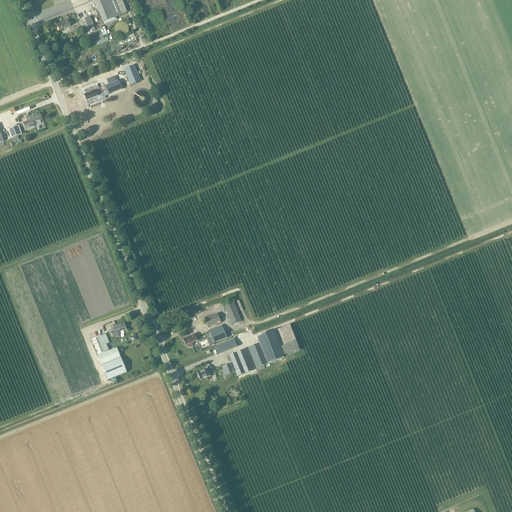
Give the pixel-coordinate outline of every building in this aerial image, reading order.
[(115,0),(104,0),(95,4),(103,22),(121,15),(115,0)] [(59,31),(70,26),(68,20),(69,20),(68,17),(63,18),(64,22),(56,25),(59,31)] [(83,30),(93,26),(90,17),(79,22),(83,30)] [(123,22),(121,22),(119,22),(116,24),(115,25),(114,28),(114,30),(114,32),(116,34),(117,36),(119,37),(122,37),(124,36),(126,35),(128,33),(129,31),(129,29),(128,27),(127,25),(125,23),(123,22)] [(107,29),(105,30),(103,27),(97,30),(100,37),(109,33),(107,29)] [(107,52),(136,42),(133,34),(104,43),(107,52)] [(130,86),(141,82),(134,65),(124,69),(130,86)] [(109,94),(121,89),(118,81),(105,86),(109,94)] [(85,98),(88,105),(96,102),(94,98),(98,96),(95,90),(98,89),(97,85),(84,90),(85,92),(85,91),(86,94),(84,95),(85,98)] [(35,126),(33,123),(42,119),(39,113),(29,117),(26,118),(27,121),(23,123),(25,130),(35,126)] [(17,136),(22,134),(18,125),(7,130),(12,142),(19,139),(17,136)] [(231,325),(240,321),(233,302),(224,306),(231,325)] [(204,319),(208,329),(221,324),(217,314),(204,319)] [(117,333),(126,330),(123,323),(113,327),(113,328),(110,329),(111,331),(110,332),(113,339),(119,337),(117,333)] [(275,334),(283,331),(281,324),(272,328),(275,334)] [(214,343),(226,338),(221,325),(209,330),(214,343)] [(194,335),(195,334),(194,331),(189,332),(190,336),(182,339),(184,345),(186,344),(186,346),(187,347),(189,347),(191,346),(192,345),(193,343),(192,342),(196,341),(194,335)] [(256,368),(268,364),(283,358),(273,331),(257,338),(259,343),(248,348),(256,368)] [(98,356),(101,365),(120,358),(116,348),(109,351),(102,335),(91,340),(96,351),(98,356)] [(237,347),(235,341),(234,339),(215,346),(219,355),(237,347)] [(252,370),(250,366),(243,350),(236,353),(229,356),(232,363),(221,367),(224,376),(235,372),(237,377),(252,371),(252,370)] [(120,358),(101,365),(107,380),(126,373),(120,358)] [(209,373),(212,372),(210,368),(207,369),(197,373),(199,379),(210,375),(209,373)]
